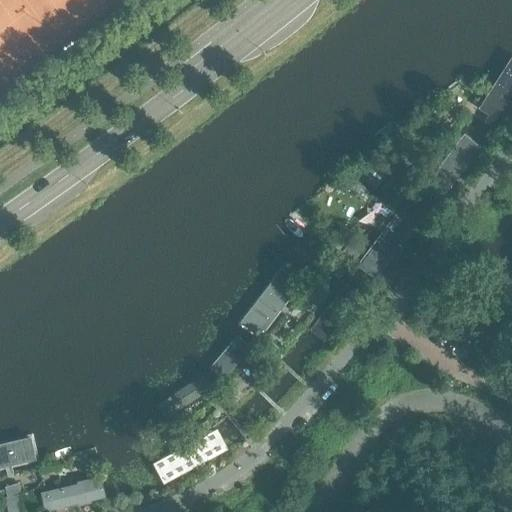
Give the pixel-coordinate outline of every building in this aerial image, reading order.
[(474,118),(497,132),(511,107),(511,57),(474,118)] [(454,129),(445,121),(437,131),(447,138),(454,129)] [(417,196),(436,211),(483,151),(463,136),(417,196)] [(359,176),(376,190),(384,180),(367,166),(359,176)] [(396,177),(383,194),(394,203),(408,186),(396,177)] [(356,179),(350,186),(362,197),(368,190),(356,179)] [(359,268),(378,282),(421,224),(402,210),(359,268)] [(340,250),(352,235),(341,225),(329,241),(340,250)] [(362,250),(350,240),(338,254),(350,264),(362,250)] [(339,256),(328,269),(338,277),(349,264),(339,256)] [(239,324),(260,340),(304,284),(283,267),(239,324)] [(312,329),(327,341),(366,292),(351,280),(312,329)] [(323,303),(312,295),(305,304),(316,312),(323,303)] [(204,364),(224,380),(255,345),(236,328),(204,364)] [(158,404),(168,419),(214,388),(204,372),(158,404)] [(232,406),(240,399),(239,398),(232,391),(222,400),(229,408),(232,406)] [(208,419),(192,428),(197,436),(212,426),(208,419)] [(153,465),(164,485),(228,451),(217,430),(153,465)] [(0,444),(0,470),(39,462),(33,437),(0,444)] [(41,494),(45,511),(53,511),(107,500),(102,480),(41,494)] [(21,494),(19,485),(5,488),(11,511),(22,511),(18,495),(21,494)]
